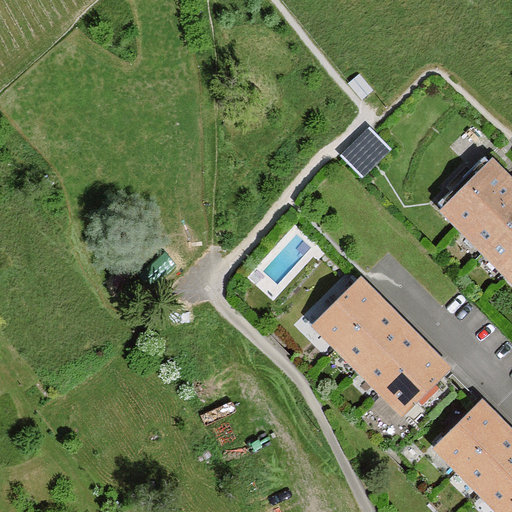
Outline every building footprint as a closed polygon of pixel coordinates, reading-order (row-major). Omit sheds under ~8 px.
[(276,16),(262,0),(260,0),(236,21),(243,29),(250,38),(276,16)] [(182,45),(156,16),(73,88),(100,118),(182,45)] [(509,182),(485,157),(439,203),(464,227),(509,182)] [(511,201),(511,184),(509,182),(464,227),(475,239),(511,201)] [(511,224),(511,201),(475,239),(486,250),(511,224)] [(511,247),(511,224),(486,250),(498,262),(511,247)] [(511,270),(511,247),(498,262),(509,274),(511,270)] [(405,414),(447,369),(360,282),(316,326),(405,414)] [(500,511),(511,511),(511,433),(482,403),(437,449),(500,511)]
